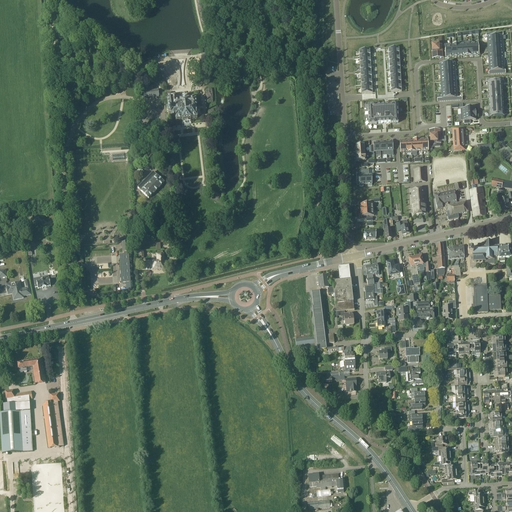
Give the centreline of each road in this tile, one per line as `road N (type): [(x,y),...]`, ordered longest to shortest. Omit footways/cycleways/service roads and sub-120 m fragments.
road 1 (secondary): [(0,337),(181,298),(232,296)]
road 2 (residential): [(344,138),(420,127),(418,63),(477,59),(478,77)]
road 3 (secondary): [(375,460),(300,391),(252,307)]
road 4 (unknown): [(61,324),(71,511)]
road 5 (tertiary): [(354,255),(511,218)]
road 6 (residential): [(433,334),(437,428),(463,427)]
